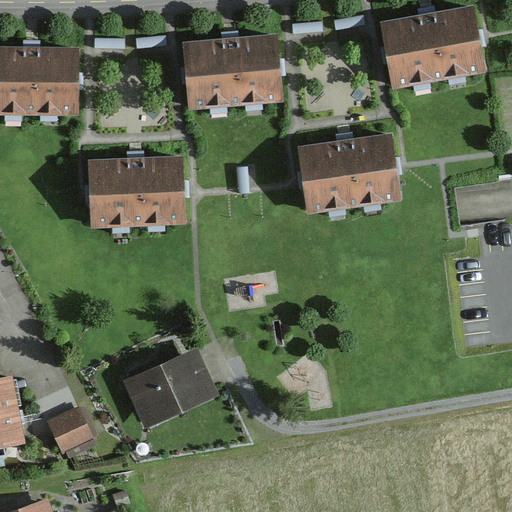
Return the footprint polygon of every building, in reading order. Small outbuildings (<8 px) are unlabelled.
[(474,7),(384,22),(395,87),(485,72),(474,7)] [(281,35),(190,43),(196,114),(287,106),(281,35)] [(80,55),(0,53),(0,117),(79,119),(80,55)] [(388,136),(297,148),(305,213),(396,202),(388,136)] [(184,160),(95,162),(97,229),(186,227),(184,160)] [(187,348),(119,380),(141,427),(208,395),(187,348)] [(9,378),(0,380),(0,445),(20,442),(9,378)] [(79,406),(48,421),(63,453),(94,439),(79,406)] [(48,511),(44,498),(0,511),(48,511)]
